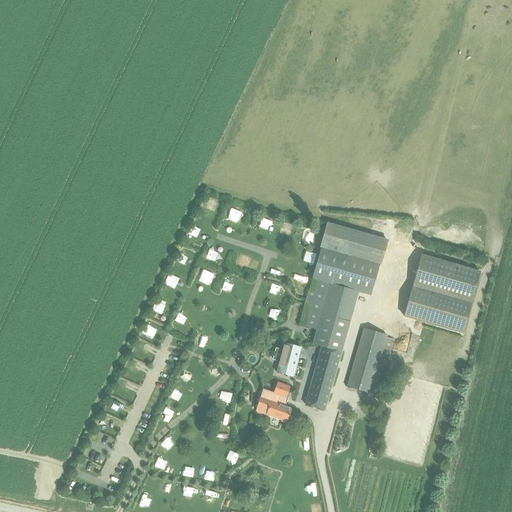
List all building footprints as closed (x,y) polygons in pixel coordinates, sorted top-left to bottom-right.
[(328,224),(321,248),(299,324),(316,330),(312,344),(321,347),(305,405),(324,410),(358,292),(370,295),(386,240),(328,224)] [(224,241),(228,232),(222,230),(219,239),(224,241)] [(481,272),(421,255),(403,317),(463,335),(481,272)] [(233,295),(243,293),(241,284),(231,287),(233,295)] [(370,393),(386,336),(363,329),(347,387),(370,393)] [(293,377),(301,347),(284,343),(276,372),(293,377)] [(263,389),(256,411),(257,411),(257,413),(263,415),(263,413),(287,422),(291,409),(284,407),(285,404),(283,403),(289,387),(278,383),(274,394),(263,389)] [(164,421),(174,424),(177,414),(168,410),(164,421)] [(162,454),(158,461),(166,465),(169,458),(162,454)] [(220,454),(219,465),(230,466),(231,454),(220,454)] [(203,478),(214,478),(215,467),(204,467),(203,478)]
